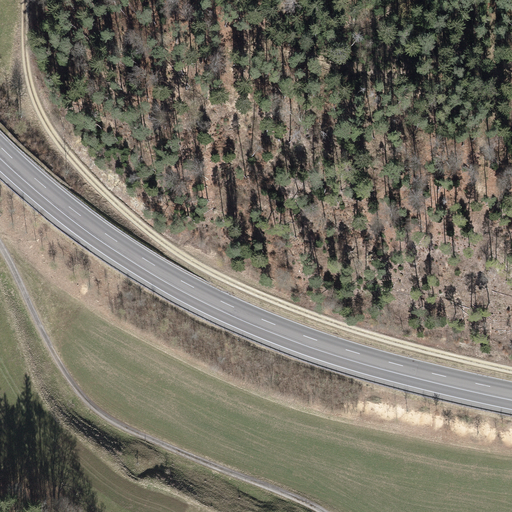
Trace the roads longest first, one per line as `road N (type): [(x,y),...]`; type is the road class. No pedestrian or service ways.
road 1 (track): [(511,370),(323,319),(214,275),(72,159),(22,65),(23,0)]
road 2 (primary): [(0,152),(90,229),(245,317),(352,356),(511,396)]
road 3 (track): [(323,511),(120,427),(85,402),(0,244)]
